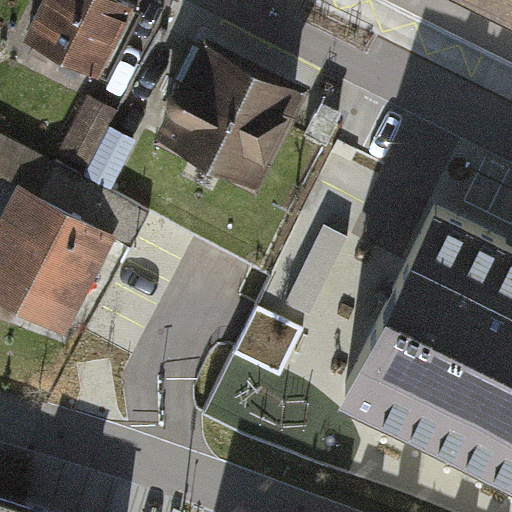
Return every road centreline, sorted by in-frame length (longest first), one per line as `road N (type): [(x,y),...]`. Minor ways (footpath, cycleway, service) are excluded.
road 1 (residential): [(290,511),(0,415)]
road 2 (residential): [(252,0),(511,125)]
